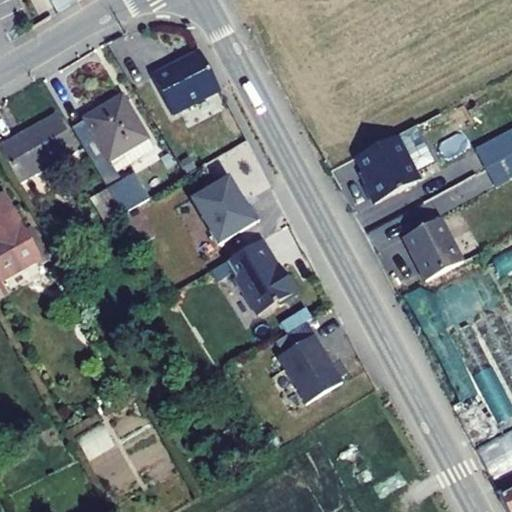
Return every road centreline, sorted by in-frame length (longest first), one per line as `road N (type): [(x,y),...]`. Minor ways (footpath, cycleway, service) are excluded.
road 1 (tertiary): [(203,0),(477,511)]
road 2 (tertiary): [(0,77),(130,0)]
